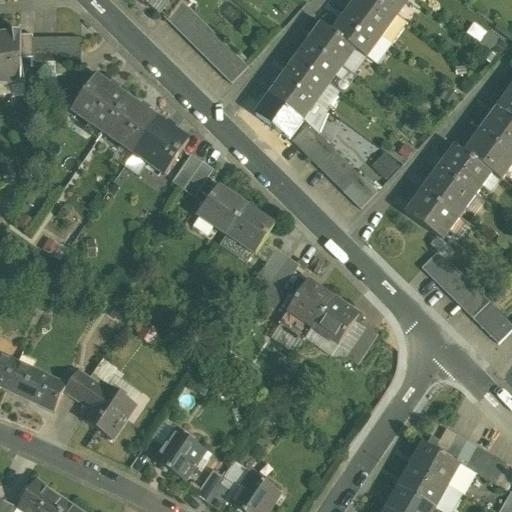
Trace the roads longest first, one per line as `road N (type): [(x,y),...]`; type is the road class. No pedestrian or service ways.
road 1 (residential): [(95,0),(442,347)]
road 2 (residential): [(442,347),(329,511)]
road 3 (residential): [(165,511),(0,433)]
